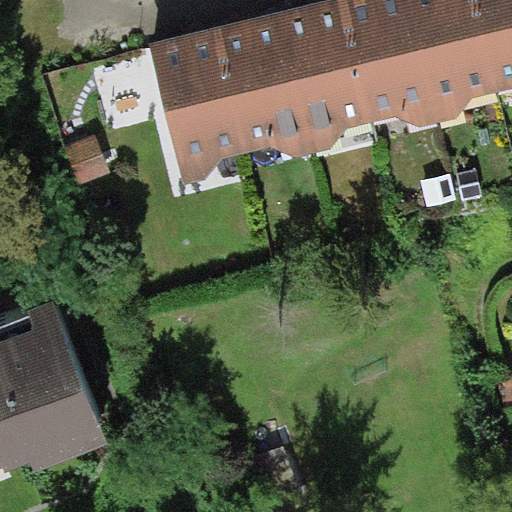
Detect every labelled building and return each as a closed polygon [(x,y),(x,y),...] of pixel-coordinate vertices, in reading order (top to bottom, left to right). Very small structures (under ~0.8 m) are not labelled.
[(369,140),(433,124),(403,0),(340,0),(335,1),(369,140)] [(403,0),(433,124),(498,109),(471,0),(403,0)] [(511,0),(471,0),(498,109),(511,105),(511,0)] [(304,155),(369,140),(335,1),(271,16),(304,155)] [(245,168),(304,155),(271,16),(212,30),(245,168)] [(181,184),(245,168),(212,30),(147,45),(181,184)] [(0,457),(6,455),(11,459),(35,450),(39,459),(116,429),(62,293),(0,317),(0,457)]
